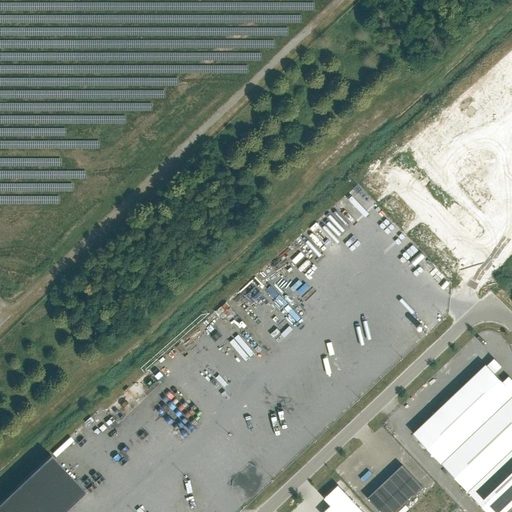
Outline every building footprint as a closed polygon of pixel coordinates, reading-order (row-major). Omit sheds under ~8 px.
[(498,358),(494,363),(501,368),(505,363),(498,358)] [(511,395),(511,379),(509,376),(503,382),(486,364),(413,433),(441,462),(511,395)] [(511,395),(441,462),(468,491),(511,449),(511,395)] [(511,450),(468,491),(487,511),(504,511),(511,505),(511,450)] [(50,454),(0,502),(0,511),(62,511),(85,491),(50,454)] [(402,464),(367,498),(380,511),(396,511),(423,487),(402,464)] [(363,511),(344,492),(338,485),(324,498),(331,505),(323,511),(363,511)]
